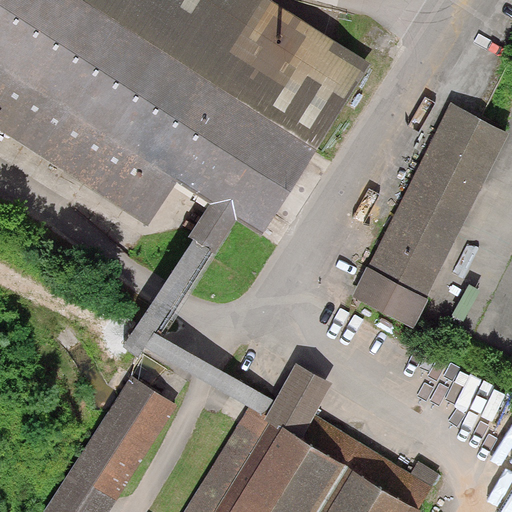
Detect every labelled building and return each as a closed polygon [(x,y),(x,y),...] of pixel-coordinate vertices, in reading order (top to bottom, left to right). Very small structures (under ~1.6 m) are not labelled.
[(0,0),(0,124),(148,218),(177,173),(264,228),(368,63),(267,0),(0,0)] [(476,127),(445,112),(348,307),(408,337),(504,141),(476,127)] [(402,366),(429,378),(439,355),(412,343),(402,366)] [(417,511),(428,495),(309,424),(330,389),(295,368),(259,427),(242,416),(184,511),(417,511)] [(105,511),(172,410),(132,383),(46,511),(105,511)]
